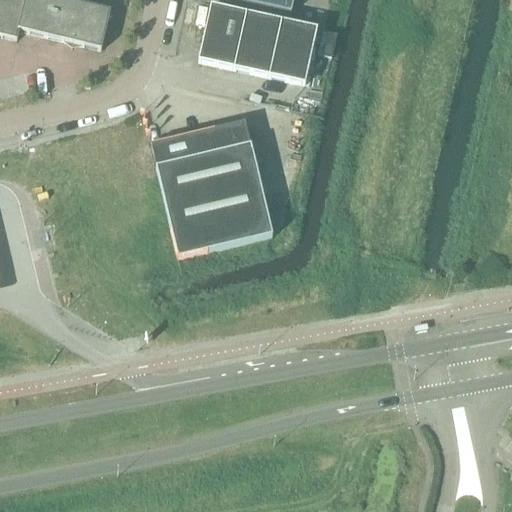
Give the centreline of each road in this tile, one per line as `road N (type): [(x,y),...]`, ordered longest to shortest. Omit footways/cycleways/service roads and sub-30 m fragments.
road 1 (secondary): [(0,488),(164,462),(511,384)]
road 2 (secondary): [(511,336),(0,426)]
road 3 (unclassified): [(0,125),(124,96),(150,59),(163,0)]
